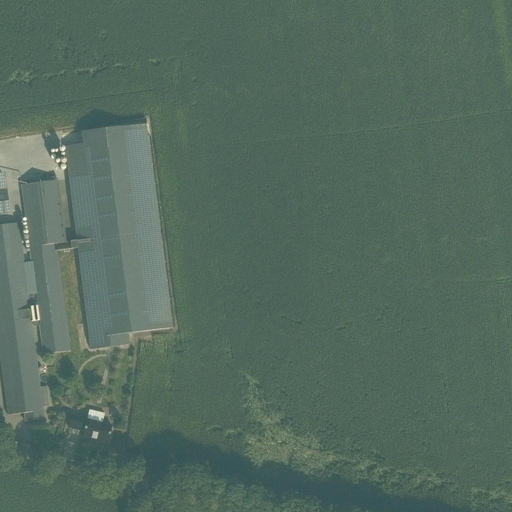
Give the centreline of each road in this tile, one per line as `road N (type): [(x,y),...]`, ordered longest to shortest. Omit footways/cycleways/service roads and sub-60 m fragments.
road 1 (unclassified): [(145,482),(0,448)]
road 2 (unclassified): [(145,482),(271,511)]
